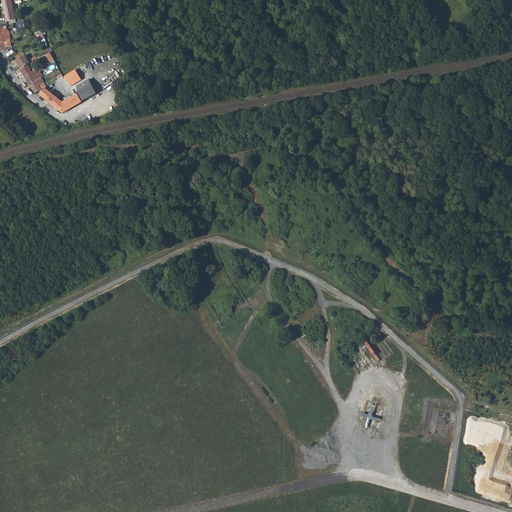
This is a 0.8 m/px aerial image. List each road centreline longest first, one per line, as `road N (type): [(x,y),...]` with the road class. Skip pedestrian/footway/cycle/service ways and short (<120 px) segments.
road 1 (unclassified): [(0,343),(195,243),(230,244),(356,305),(456,391),(461,406),(446,501)]
road 2 (unclassified): [(415,491),(336,478),(188,511)]
road 3 (track): [(267,267),(317,290),(328,339),(325,377)]
road 4 (unclassified): [(91,106),(61,120),(19,86),(0,58)]
